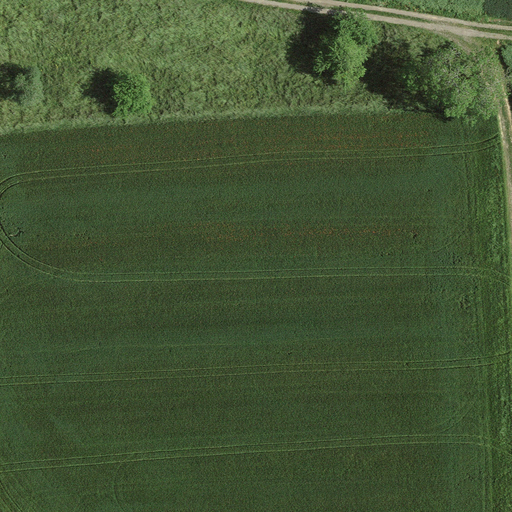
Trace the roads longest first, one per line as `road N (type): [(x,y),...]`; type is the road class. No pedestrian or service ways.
road 1 (track): [(283,0),(511,32)]
road 2 (track): [(464,26),(498,82),(511,160)]
